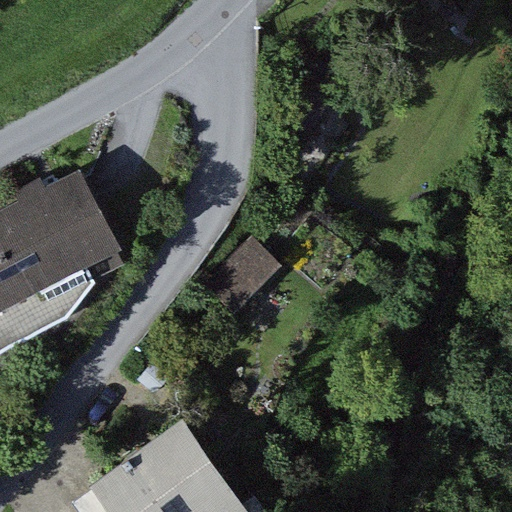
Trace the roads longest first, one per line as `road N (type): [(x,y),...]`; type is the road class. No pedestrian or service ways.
road 1 (residential): [(0,484),(217,216),(232,138),(222,20)]
road 2 (residential): [(0,156),(153,71),(222,20)]
